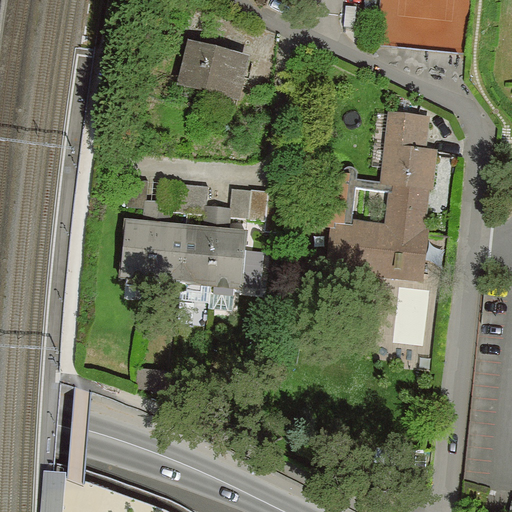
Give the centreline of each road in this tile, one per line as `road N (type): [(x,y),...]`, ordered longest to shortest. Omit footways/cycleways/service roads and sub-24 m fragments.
road 1 (residential): [(443,511),(481,134),(465,108),(236,0)]
road 2 (primary): [(286,511),(119,440),(0,407)]
